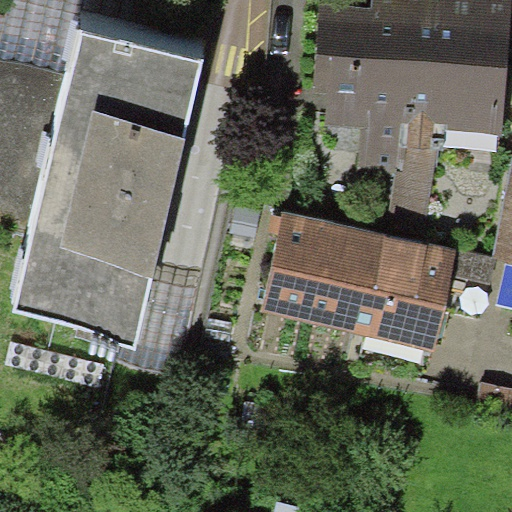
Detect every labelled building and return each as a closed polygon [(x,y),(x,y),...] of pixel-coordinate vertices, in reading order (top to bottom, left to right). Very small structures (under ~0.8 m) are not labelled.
[(505,15),(320,3),(315,82),(330,83),(328,113),(361,115),(358,156),(396,158),(393,215),(430,218),(437,122),(450,123),(451,98),(499,101),(505,15)] [(132,322),(203,36),(76,5),(59,70),(17,239),(4,290),(132,322)] [(59,70),(0,55),(0,235),(17,239),(59,70)] [(511,172),(497,245),(511,248),(511,172)] [(426,366),(454,249),(281,207),(256,307),(361,332),(357,349),(426,366)]
